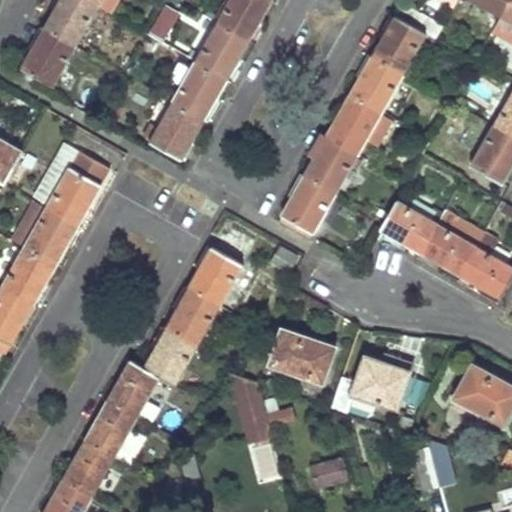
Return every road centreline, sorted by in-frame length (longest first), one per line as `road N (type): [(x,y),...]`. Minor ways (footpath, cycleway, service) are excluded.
road 1 (residential): [(65,306),(112,221),(129,214),(163,231),(173,260),(139,321),(119,336)]
road 2 (residential): [(119,336),(16,511)]
road 3 (residential): [(0,420),(65,306)]
road 4 (residential): [(483,331),(447,295),(419,281),(397,286),(391,305)]
